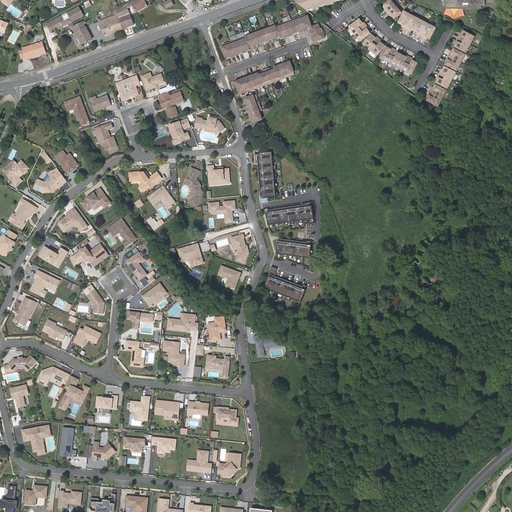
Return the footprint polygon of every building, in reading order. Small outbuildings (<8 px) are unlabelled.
[(132,5),(136,12),(147,6),(145,1),(144,0),(135,0),(131,3),(132,5)] [(170,0),(164,3),(167,9),(173,6),(170,0)] [(294,0),(307,11),(313,9),(312,7),(318,6),(318,8),(326,5),(326,3),(331,2),(332,4),(341,1),(341,0),(294,0)] [(402,13),(391,0),(384,7),(394,20),(402,13)] [(486,5),(485,0),(444,0),(445,5),(450,5),(459,5),(461,4),(467,7),(471,8),(476,5),(482,5),(486,5)] [(132,5),(131,3),(116,11),(119,18),(118,18),(122,30),(134,25),(128,8),(132,5)] [(78,7),(47,24),(50,30),(58,26),(61,24),(63,26),(83,15),(78,7)] [(119,18),(116,11),(114,12),(115,15),(99,21),(105,36),(122,30),(118,18),(119,18)] [(436,29),(406,13),(400,23),(402,25),(404,26),(404,27),(410,30),(410,29),(412,30),(418,33),(420,34),(419,35),(426,38),(426,37),(428,38),(431,39),(436,29)] [(307,15),(222,46),(226,58),(230,56),(231,58),(238,55),(237,53),(241,52),(242,54),(245,52),(245,51),(253,48),(254,49),(261,47),(260,45),(268,42),(269,44),(276,41),(276,40),(284,37),(284,38),(292,36),(291,34),(299,31),(300,33),(307,30),(306,28),(310,27),(313,37),(312,38),(313,42),(323,39),(322,36),(323,35),(325,35),(322,28),(321,28),(320,26),(318,24),(312,26),(308,17),(307,15)] [(0,19),(0,30),(5,33),(9,23),(0,19)] [(360,20),(350,27),(361,41),(371,34),(369,31),(368,29),(364,23),(363,24),(362,22),(360,20)] [(84,21),(73,27),(82,45),(91,40),(84,24),(85,24),(84,21)] [(457,45),(456,47),(467,53),(475,37),(464,32),(462,35),(461,37),(461,36),(457,43),(458,43),(457,45)] [(372,35),(364,44),(377,56),(386,46),(383,44),(381,43),(382,42),(376,37),(376,38),(374,37),(372,35)] [(42,53),(45,52),(42,42),(23,49),(24,50),(19,51),(22,59),(26,58),(26,59),(42,54),(42,53)] [(387,47),(381,58),(412,75),(418,64),(415,62),(414,61),(408,57),(407,58),(406,57),(400,54),(398,53),(398,52),(392,49),(391,50),(390,49),(387,47)] [(448,63),(446,65),(457,71),(466,55),(454,50),(453,53),(452,55),(451,54),(448,60),(449,61),(448,63)] [(239,81),(235,82),(239,94),(294,74),(289,63),(285,64),(284,62),(277,65),(278,67),(270,70),(269,68),(262,71),(262,72),(254,75),(254,74),(250,75),(250,77),(247,78),(246,76),(239,79),(239,81)] [(438,81),(437,83),(448,89),(456,73),(445,68),(444,71),(443,72),(442,72),(438,78),(439,79),(438,81)] [(150,74),(141,77),(147,91),(155,88),(154,86),(156,86),(164,83),(161,75),(152,78),(150,74)] [(117,88),(122,102),(130,99),(130,98),(129,98),(129,97),(133,96),(134,97),(139,95),(135,87),(140,85),(137,76),(123,82),(124,85),(117,88)] [(429,96),(430,97),(429,98),(428,101),(439,107),(447,91),(436,86),(434,89),(433,90),(432,90),(429,96)] [(168,92),(159,95),(161,100),(160,100),(163,109),(168,107),(169,110),(166,111),(169,118),(178,115),(175,107),(172,108),(171,106),(180,103),(179,98),(182,97),(181,92),(170,96),(168,92)] [(255,95),(243,99),(245,104),(243,104),(246,111),(248,111),(252,122),(250,123),(253,129),(256,128),(262,121),(261,119),(258,112),(261,111),(255,95)] [(89,99),(94,112),(111,106),(107,96),(96,100),(95,97),(89,99)] [(67,111),(73,109),(78,121),(79,120),(82,126),(89,124),(79,97),(64,103),(67,111)] [(202,118),(197,117),(195,127),(200,128),(200,127),(204,128),(205,126),(207,127),(208,126),(215,128),(218,133),(224,129),(219,121),(216,121),(217,119),(209,117),(208,121),(202,119),(202,118)] [(188,120),(169,126),(172,135),(173,139),(175,138),(177,143),(186,140),(184,135),(182,131),(190,128),(188,120)] [(152,128),(155,138),(169,133),(165,123),(152,128)] [(112,129),(111,124),(96,129),(98,133),(96,134),(99,144),(103,142),(106,151),(117,147),(113,138),(110,139),(109,135),(108,135),(107,133),(108,132),(107,130),(112,129)] [(207,127),(205,126),(204,128),(213,130),(216,134),(218,133),(215,128),(208,126),(207,127)] [(63,152),(55,158),(67,174),(78,165),(72,158),(69,160),(67,157),(63,152)] [(272,153),(259,154),(263,198),(276,197),(275,188),(275,185),(274,176),(274,170),(273,166),(273,161),(273,158),(272,153)] [(10,162),(3,169),(7,174),(7,177),(16,187),(21,181),(18,178),(15,175),(18,173),(21,176),(23,174),(24,174),(27,172),(26,171),(28,169),(21,161),(17,165),(15,167),(10,162)] [(213,167),(208,167),(210,186),(215,186),(215,181),(229,180),(228,170),(223,170),(223,171),(218,171),(218,169),(214,170),(213,167)] [(199,172),(191,169),(186,180),(189,182),(190,183),(189,186),(191,192),(188,198),(197,202),(201,192),(199,187),(198,187),(197,185),(198,184),(196,179),(199,172)] [(67,182),(58,170),(54,173),(55,175),(62,185),(67,182)] [(140,173),(129,174),(130,182),(140,181),(143,185),(147,190),(161,179),(157,173),(150,178),(146,173),(140,174),(140,173)] [(51,178),(52,179),(53,180),(49,183),(46,183),(39,179),(34,188),(43,193),(52,193),(53,192),(53,190),(55,189),(56,190),(58,188),(59,189),(63,186),(62,185),(55,175),(51,178)] [(166,191),(163,187),(148,198),(154,206),(161,200),(168,209),(175,204),(167,193),(166,193),(165,192),(166,191)] [(90,197),(81,204),(87,212),(93,208),(95,211),(102,205),(108,201),(100,190),(92,195),(93,196),(91,198),(90,197)] [(15,218),(11,224),(20,229),(23,224),(26,219),(25,218),(26,216),(29,217),(30,218),(32,213),(34,214),(37,209),(22,200),(19,205),(21,207),(15,217),(15,218)] [(266,211),(266,213),(311,205),(311,203),(311,201),(308,201),(308,204),(266,211)] [(208,204),(209,212),(214,212),(214,215),(224,214),(225,223),(233,222),(232,213),(228,214),(228,211),(232,211),(235,211),(234,202),(223,203),(224,207),(219,207),(218,203),(208,204)] [(311,205),(266,213),(269,226),(273,225),(275,225),(279,224),(284,223),(288,223),(290,222),(294,221),(299,221),(303,220),(310,219),(314,218),(311,205)] [(60,223),(59,226),(64,233),(73,227),(78,227),(81,232),(88,227),(74,209),(67,214),(69,216),(68,216),(68,217),(67,219),(65,218),(60,223)] [(121,219),(108,229),(113,237),(119,233),(125,240),(122,242),(126,247),(129,244),(128,243),(132,241),(133,242),(136,239),(121,219)] [(87,234),(89,237),(96,233),(94,229),(87,234)] [(9,231),(0,246),(0,253),(6,257),(9,251),(10,251),(10,250),(12,249),(15,243),(13,242),(17,236),(9,231)] [(243,238),(244,238),(242,234),(230,238),(233,249),(236,248),(238,252),(235,260),(244,263),(248,252),(246,245),(245,246),(243,238)] [(280,242),(278,241),(276,255),(277,255),(280,255),(283,255),(286,256),(288,256),(292,257),(299,258),(302,258),(309,259),(310,255),(310,252),(311,246),(280,242)] [(86,248),(75,256),(78,264),(85,259),(87,262),(89,261),(91,264),(95,261),(98,262),(103,259),(103,256),(106,253),(100,245),(89,253),(86,248)] [(203,263),(199,253),(198,252),(197,249),(198,249),(197,245),(178,251),(180,258),(186,257),(190,259),(192,266),(203,263)] [(419,265),(428,251),(421,245),(412,260),(419,265)] [(55,265),(61,264),(68,253),(62,249),(59,254),(58,255),(54,253),(45,247),(40,256),(55,265)] [(428,251),(419,265),(422,267),(433,254),(431,252),(428,251)] [(139,252),(127,260),(127,263),(135,275),(136,274),(137,275),(136,276),(140,280),(145,277),(147,275),(139,263),(140,263),(138,260),(143,257),(139,252)] [(95,261),(91,264),(94,267),(109,256),(106,253),(103,256),(103,259),(98,262),(95,261)] [(234,289),(240,273),(221,266),(217,275),(228,278),(225,285),(234,289)] [(34,286),(31,291),(41,296),(45,287),(55,292),(60,282),(38,272),(35,279),(36,280),(35,283),(36,284),(35,286),(34,286)] [(269,275),(268,277),(305,290),(306,287),(304,286),(303,288),(269,275)] [(145,277),(140,280),(144,287),(149,283),(147,280),(145,277)] [(268,277),(263,289),(264,289),(267,291),(269,291),(273,292),(277,294),(281,295),(285,297),(289,298),(296,301),(299,302),(300,303),(305,290),(268,277)] [(167,293),(160,283),(142,296),(149,306),(153,303),(152,302),(157,297),(158,299),(167,293)] [(94,289),(86,295),(94,305),(93,313),(103,314),(104,303),(102,302),(101,300),(102,300),(94,289)] [(26,298),(24,303),(34,308),(36,303),(26,298)] [(34,308),(24,303),(19,313),(19,314),(18,315),(17,316),(15,321),(25,326),(34,308)] [(128,312),(128,319),(134,319),(133,328),(137,329),(138,320),(152,321),(153,315),(128,312)] [(194,323),(195,315),(185,314),(185,320),(181,320),(168,318),(167,329),(183,331),(183,329),(189,330),(193,330),(194,323)] [(223,317),(214,318),(214,322),(211,323),(211,324),(208,325),(210,341),(219,339),(218,331),(220,331),(221,331),(225,331),(223,317)] [(48,320),(43,330),(50,333),(49,335),(55,338),(56,336),(56,335),(59,336),(58,337),(62,339),(66,331),(55,325),(56,324),(48,320)] [(74,341),(81,345),(85,337),(96,343),(100,333),(85,326),(83,330),(80,328),(74,341)] [(255,340),(257,357),(266,356),(264,347),(278,345),(277,336),(264,338),(263,334),(253,336),(253,340),(255,340)] [(139,341),(126,340),(125,349),(132,350),(133,350),(133,352),(132,353),(130,365),(143,366),(144,358),(140,358),(141,349),(138,348),(139,341)] [(179,342),(163,341),(162,350),(169,351),(168,361),(175,362),(177,362),(177,365),(183,366),(184,355),(179,354),(178,352),(179,342)] [(8,365),(5,366),(6,374),(15,372),(18,369),(24,369),(26,367),(28,367),(31,369),(37,362),(31,356),(28,359),(22,359),(21,360),(20,360),(19,359),(13,359),(8,365)] [(221,377),(226,378),(228,362),(223,361),(223,360),(215,359),(215,357),(206,356),(205,368),(213,369),(213,368),(222,369),(221,377)] [(63,381),(66,374),(55,368),(54,369),(50,368),(42,371),(37,381),(45,385),(49,378),(52,377),(58,380),(59,379),(63,381)] [(70,375),(66,374),(63,381),(59,379),(58,380),(57,382),(61,384),(62,382),(66,384),(66,383),(70,375)] [(78,380),(70,375),(66,383),(70,386),(66,393),(65,393),(62,398),(69,401),(71,397),(72,396),(77,399),(77,400),(82,402),(89,388),(84,385),(82,389),(77,387),(76,388),(75,387),(75,386),(78,380)] [(26,386),(11,389),(13,399),(16,398),(17,398),(17,400),(16,400),(18,408),(25,406),(23,396),(29,395),(26,386)] [(97,396),(96,406),(116,408),(117,396),(112,395),(112,397),(106,396),(106,398),(102,397),(97,396)] [(149,397),(142,396),(141,402),(141,404),(139,404),(138,402),(131,401),(130,411),(137,411),(137,419),(147,420),(149,397)] [(62,398),(60,403),(63,404),(61,408),(65,410),(69,401),(62,398)] [(179,402),(156,400),(155,413),(164,414),(173,415),(173,419),(177,420),(179,402)] [(195,402),(188,401),(187,414),(191,415),(191,413),(207,415),(208,403),(199,402),(198,403),(196,403),(195,402)] [(228,408),(217,407),(215,420),(220,420),(220,418),(229,419),(228,422),(237,423),(237,418),(235,418),(236,410),(230,409),(230,410),(227,410),(228,408)] [(48,425),(22,430),(24,440),(31,439),(33,439),(33,443),(32,443),(33,450),(37,450),(44,448),(42,437),(50,436),(48,425)] [(71,456),(74,428),(63,427),(60,455),(71,456)] [(152,436),(151,443),(156,444),(156,443),(158,443),(157,452),(164,452),(164,451),(169,451),(169,448),(174,449),(175,439),(152,436)] [(145,439),(124,437),(123,447),(132,447),(131,450),(142,451),(142,445),(141,445),(141,444),(144,444),(145,439)] [(93,446),(92,459),(96,460),(96,457),(101,457),(101,456),(104,457),(104,458),(106,458),(115,451),(109,443),(103,447),(98,447),(93,446)] [(200,471),(210,472),(211,463),(206,463),(207,451),(198,450),(197,461),(193,460),(192,465),(187,464),(187,469),(197,471),(197,469),(201,470),(200,471)] [(222,463),(218,463),(217,473),(221,473),(221,476),(228,476),(234,472),(233,471),(236,469),(237,469),(239,468),(240,454),(230,452),(229,461),(230,463),(224,468),(222,468),(222,466),(221,466),(222,465),(222,463)] [(224,464),(222,463),(222,465),(221,466),(222,466),(222,468),(224,468),(230,463),(229,461),(230,452),(228,452),(227,461),(224,464)] [(16,486),(8,485),(7,500),(0,499),(0,502),(0,507),(6,508),(5,511),(13,511),(14,509),(16,509),(17,501),(15,500),(16,486)] [(46,497),(47,486),(34,485),(33,492),(31,491),(31,490),(26,490),(24,503),(35,504),(36,496),(46,497)] [(64,490),(60,489),(58,507),(63,507),(63,503),(70,504),(70,503),(80,504),(82,492),(72,491),(71,493),(64,492),(64,490)] [(99,499),(92,499),(90,510),(93,510),(93,511),(96,511),(108,511),(109,511),(114,511),(116,495),(112,494),(112,497),(109,497),(109,500),(103,500),(103,503),(99,502),(99,499)] [(145,511),(147,500),(143,499),(143,497),(126,495),(125,503),(131,504),(131,506),(140,507),(140,511),(139,511),(145,511)] [(158,498),(156,511),(178,511),(179,509),(170,508),(169,509),(167,509),(168,499),(158,498)]
